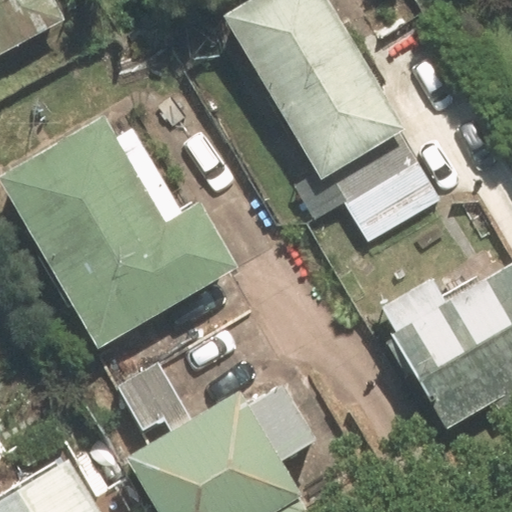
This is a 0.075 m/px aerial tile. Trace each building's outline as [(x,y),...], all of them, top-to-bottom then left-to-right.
[(52,0),(0,0),(0,52),(62,19),(52,0)] [(363,248),(442,203),(323,0),(240,0),(216,14),(309,175),(295,183),(313,215),(336,201),(363,248)] [(0,167),(0,190),(94,352),(238,269),(198,200),(163,220),(99,110),(0,167)] [(375,309),(443,426),(511,385),(511,259),(443,299),(430,277),(375,309)] [(123,455),(155,511),(275,511),(297,499),(277,465),(312,445),(279,388),(244,408),(234,391),(123,455)] [(101,511),(68,455),(0,494),(0,511),(101,511)]
